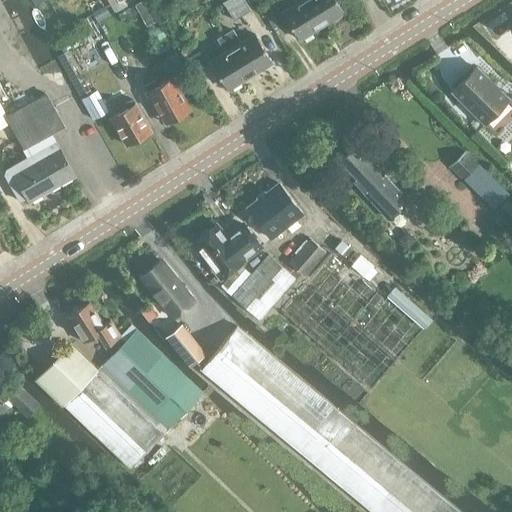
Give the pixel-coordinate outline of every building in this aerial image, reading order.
[(145,0),(141,0),(134,4),(146,26),(156,20),(145,0)] [(226,0),(223,2),(233,20),(250,10),(244,0),(226,0)] [(321,24),(306,0),(295,0),(296,2),(281,10),(298,38),(301,36),(303,37),(311,32),(310,30),(321,24)] [(306,0),(321,24),(331,18),(332,20),(340,15),(339,13),(343,11),(336,0),(306,0)] [(105,6),(91,13),(96,22),(110,14),(105,6)] [(159,26),(147,33),(153,43),(165,36),(159,26)] [(248,74),(259,68),(260,70),(268,65),(267,63),(271,61),(255,33),(240,42),(231,28),(225,32),(248,74)] [(229,85),(230,87),(239,82),(237,80),(248,74),(225,32),(216,37),(225,52),(209,60),(225,87),(229,85)] [(207,63),(199,51),(187,58),(194,71),(207,63)] [(174,53),(162,60),(168,71),(180,65),(174,53)] [(476,67),(452,90),(484,122),(508,98),(476,67)] [(165,122),(189,109),(171,76),(158,83),(155,78),(144,84),(165,122)] [(81,98),(93,119),(108,111),(96,89),(81,98)] [(6,115),(5,116),(9,123),(23,148),(51,133),(63,126),(46,93),(6,115)] [(126,144),(129,142),(136,142),(139,136),(150,130),(132,98),(119,105),(121,108),(110,114),(126,144)] [(0,128),(5,125),(9,123),(5,116),(6,115),(0,104),(0,128)] [(6,169),(5,174),(20,202),(27,198),(28,200),(74,175),(59,147),(56,141),(6,169)] [(357,144),(337,163),(389,217),(409,197),(394,181),(399,176),(381,157),(375,157),(372,160),(357,144)] [(463,178),(477,164),(464,151),(450,165),(463,178)] [(508,194),(477,164),(463,178),(493,209),(508,194)] [(245,205),(270,237),(301,212),(277,181),(245,205)] [(511,208),(505,201),(496,210),(500,213),(497,216),(503,222),(505,219),(511,225),(511,208)] [(200,236),(193,241),(220,276),(260,246),(243,223),(225,237),(215,224),(209,229),(206,228),(199,233),(200,236)] [(304,276),(325,251),(310,238),(288,262),(304,276)] [(359,252),(350,262),(362,272),(371,262),(359,252)] [(240,265),(221,286),(225,290),(231,295),(259,320),(295,279),(267,254),(260,262),(251,272),(250,273),(244,268),(240,265)] [(139,276),(173,319),(194,303),(161,259),(139,276)] [(361,280),(356,287),(367,296),(372,289),(361,280)] [(119,337),(119,335),(109,319),(102,324),(88,303),(65,315),(83,343),(97,334),(104,346),(119,337)] [(190,365),(205,352),(182,324),(166,337),(190,365)] [(370,511),(459,511),(332,404),(236,326),(198,370),(305,458),(370,511)] [(123,341),(100,365),(167,428),(197,396),(201,392),(135,329),(132,333),(127,338),(124,341),(123,341)] [(69,344),(37,379),(63,404),(89,377),(97,369),(70,343),(69,344)] [(89,377),(63,404),(118,457),(129,468),(163,432),(97,369),(89,377)] [(0,397),(0,417),(9,407),(12,404),(26,418),(37,406),(39,404),(19,385),(17,386),(3,401),(0,397)]
